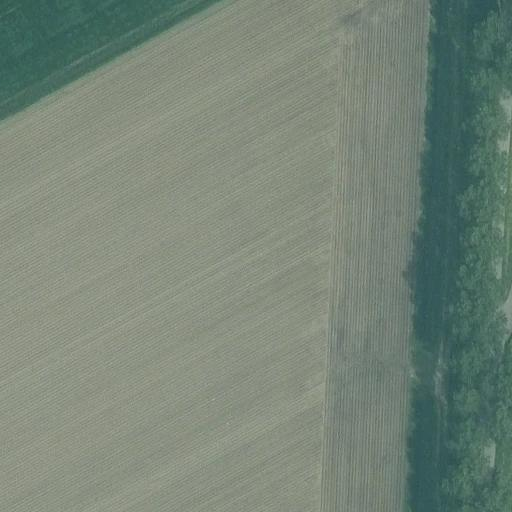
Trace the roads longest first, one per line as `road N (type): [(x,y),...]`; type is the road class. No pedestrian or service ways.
road 1 (track): [(457,0),(439,511)]
road 2 (unclassified): [(492,317),(511,0)]
road 3 (unclassified): [(480,511),(492,317)]
